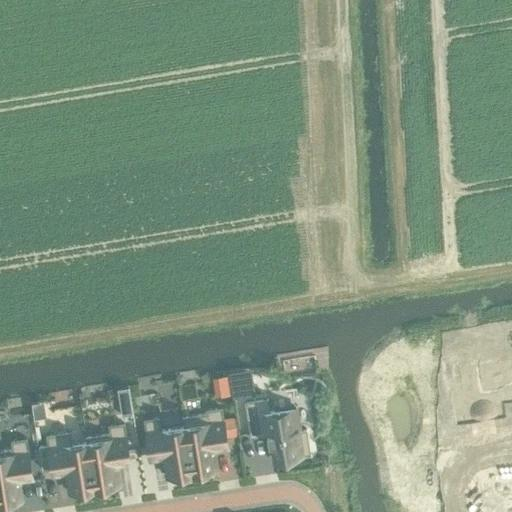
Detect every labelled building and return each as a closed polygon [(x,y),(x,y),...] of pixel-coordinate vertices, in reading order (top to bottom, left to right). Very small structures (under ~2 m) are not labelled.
[(492,366),(464,370),(468,393),(456,395),(460,419),(498,412),(496,400),(511,397),(511,364),(492,368),(492,366)] [(253,383),(231,386),(233,398),(255,395),(253,383)] [(268,398),(245,402),(250,437),(267,434),(268,443),(272,442),(273,448),(275,459),(283,457),(310,453),(306,429),(299,430),(295,407),(270,411),(268,398)] [(130,401),(119,402),(121,413),(132,411),(130,401)] [(206,412),(182,416),(184,426),(192,475),(214,472),(213,468),(217,468),(214,449),(213,443),(227,441),(221,407),(206,409),(206,412)] [(159,416),(144,419),(149,453),(163,451),(164,457),(167,476),(171,475),(171,479),(192,475),(184,426),(161,429),(159,416)] [(109,431),(85,435),(86,441),(94,491),(116,487),(116,484),(119,483),(116,465),(115,458),(129,456),(124,422),(108,425),(109,431)] [(70,431),(46,434),(52,469),(66,466),(67,473),(70,491),(73,491),(74,494),(94,491),(86,441),(72,443),(70,431)] [(12,448),(0,450),(0,505),(19,503),(18,499),(22,499),(19,480),(18,474),(32,472),(26,438),(11,440),(12,448)] [(511,511),(511,501),(502,503),(504,511),(511,511)]
